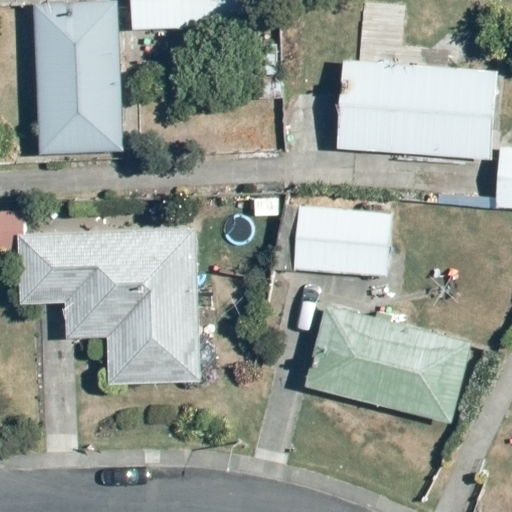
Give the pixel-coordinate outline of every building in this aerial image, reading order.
[(39,0),(32,0),(38,149),(122,146),(115,0),(39,0)] [(231,0),(132,0),(134,28),(233,23),(231,0)] [(343,54),(335,144),(491,156),(498,67),(343,54)] [(212,114),(213,151),(291,150),(290,113),(212,114)] [(511,147),(501,147),(498,208),(511,208),(511,147)] [(391,207),(296,201),(292,263),(387,269),(391,207)] [(105,332),(107,382),(202,378),(197,222),(17,229),(19,298),(65,297),(67,334),(105,332)] [(325,302),(305,384),(449,420),(469,337),(325,302)]
